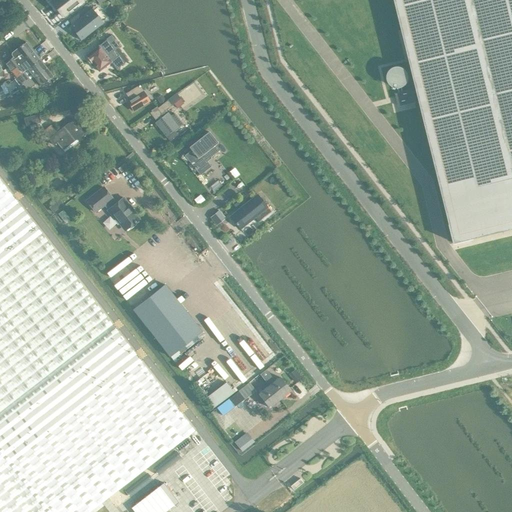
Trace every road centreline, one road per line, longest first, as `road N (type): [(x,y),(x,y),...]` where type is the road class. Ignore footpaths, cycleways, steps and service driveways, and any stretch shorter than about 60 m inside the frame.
road 1 (residential): [(350,418),(22,0)]
road 2 (unclassified): [(487,366),(270,76),(248,0)]
road 3 (unclassified): [(487,366),(385,393),(350,418)]
